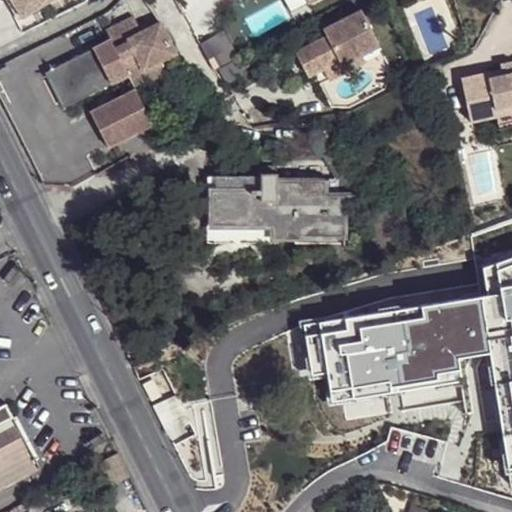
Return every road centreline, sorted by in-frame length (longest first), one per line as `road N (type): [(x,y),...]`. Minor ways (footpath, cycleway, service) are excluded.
road 1 (unclassified): [(217,511),(231,492),(221,369),(233,344),(462,270)]
road 2 (primary): [(30,227),(174,511)]
